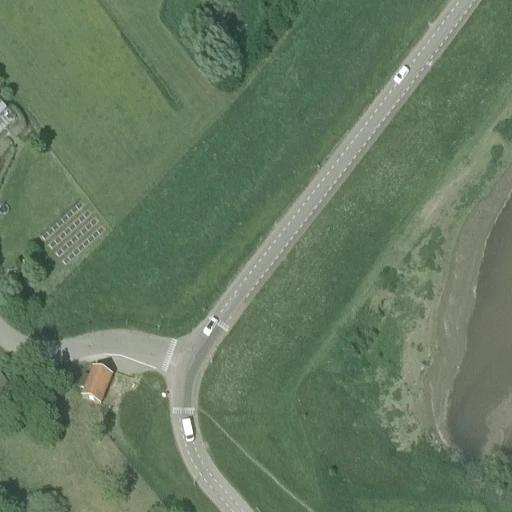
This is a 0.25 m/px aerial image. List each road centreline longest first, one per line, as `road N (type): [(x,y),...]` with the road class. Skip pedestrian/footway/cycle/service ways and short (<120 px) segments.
road 1 (tertiary): [(186,361),(466,0)]
road 2 (unclassified): [(186,361),(125,346),(48,353),(0,332)]
road 3 (tertiary): [(235,511),(187,441),(186,361)]
